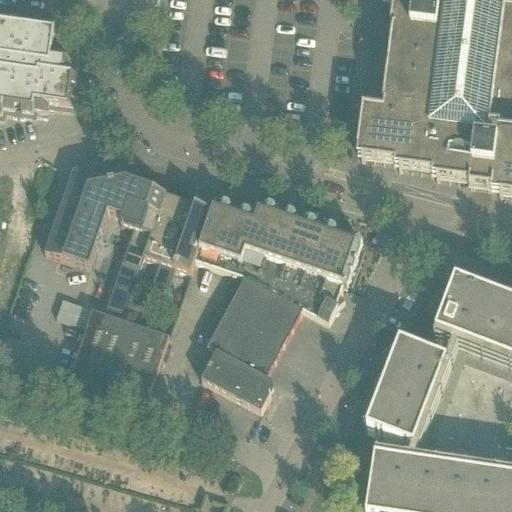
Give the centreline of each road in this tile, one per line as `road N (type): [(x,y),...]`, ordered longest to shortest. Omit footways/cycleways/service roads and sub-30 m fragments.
road 1 (residential): [(263,511),(416,213)]
road 2 (tertiary): [(416,213),(182,149),(134,117)]
road 3 (residential): [(0,169),(30,166),(134,117)]
